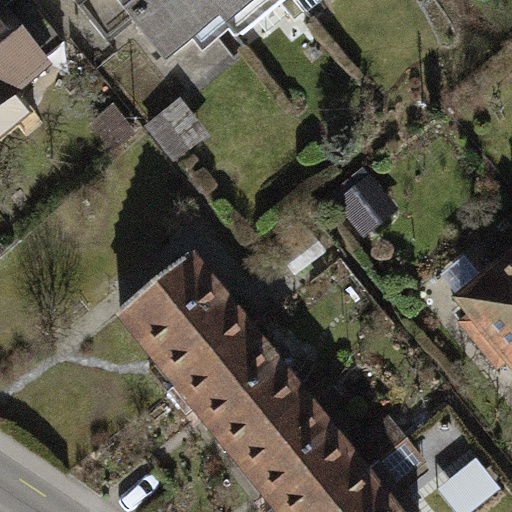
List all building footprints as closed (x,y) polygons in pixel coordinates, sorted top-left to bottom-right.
[(4,0),(0,0),(0,124),(64,74),(4,0)] [(137,28),(116,0),(82,0),(116,44),(137,28)] [(116,0),(137,28),(162,62),(224,16),(211,0),(116,0)] [(211,0),(224,16),(229,23),(260,0),(211,0)] [(0,238),(0,269),(15,259),(0,238)] [(353,446),(202,252),(119,316),(271,511),(403,511),(390,494),(353,446)] [(511,252),(449,303),(511,380),(511,252)] [(395,413),(353,446),(390,494),(432,461),(395,413)]
